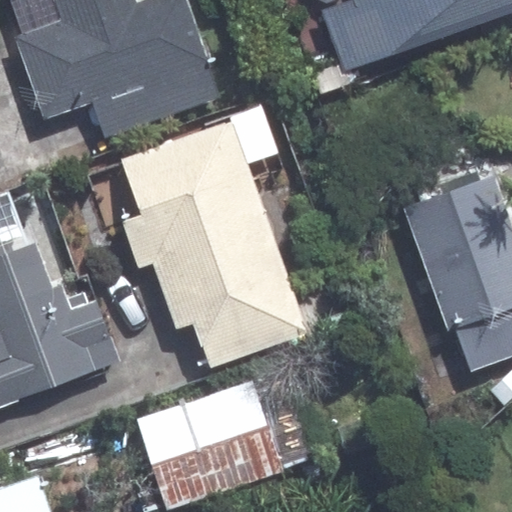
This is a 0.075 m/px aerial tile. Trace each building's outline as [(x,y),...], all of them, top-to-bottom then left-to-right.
[(48,0),(56,21),(8,38),(33,114),(85,96),(98,133),(212,95),(180,0),(125,0),(48,0)] [(511,0),(280,0),(282,3),(289,0),(312,0),(330,48),(301,58),(312,91),(346,79),(340,64),(511,4),(511,0)] [(124,195),(104,202),(126,262),(141,256),(165,322),(181,316),(195,359),(295,324),(222,114),(110,154),(124,195)] [(395,203),(437,325),(443,324),(460,370),(511,351),(511,250),(485,172),(395,203)] [(0,401),(111,362),(88,301),(79,304),(52,314),(43,287),(27,245),(0,255),(0,401)] [(244,376),(126,414),(156,505),(273,467),(244,376)] [(40,511),(25,470),(0,479),(0,511),(40,511)]
